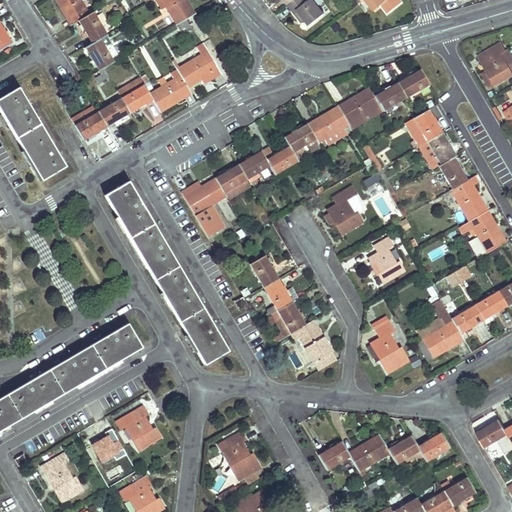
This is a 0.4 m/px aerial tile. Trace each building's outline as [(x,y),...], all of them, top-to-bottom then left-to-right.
[(90,15),(81,0),(55,0),(60,9),(64,7),(74,24),(79,21),(90,15)] [(196,14),(187,0),(183,2),(182,0),(155,0),(157,3),(162,0),(166,7),(168,12),(177,26),(190,18),(196,14)] [(166,7),(162,0),(157,3),(161,10),(166,7)] [(324,15),(313,0),(310,0),(307,2),(305,0),(295,0),(288,6),(300,21),(303,19),(309,27),(324,15)] [(364,0),(374,12),(380,7),(374,0),(364,0)] [(74,24),(64,7),(60,9),(70,26),(74,24)] [(107,35),(94,12),(90,15),(79,21),(92,44),(100,39),(107,35)] [(0,50),(12,44),(0,22),(0,50)] [(114,62),(100,39),(92,44),(85,48),(99,71),(102,69),(103,69),(114,62)] [(222,74),(204,43),(197,47),(201,54),(176,69),(177,70),(188,88),(201,80),(204,84),(222,74)] [(507,67),(501,55),(505,52),(501,44),(478,57),(483,65),(487,71),(495,86),(511,76),(511,64),(507,67)] [(511,64),(511,59),(507,51),(505,52),(501,55),(507,67),(511,64)] [(107,79),(102,69),(99,71),(101,75),(95,78),(99,84),(107,79)] [(406,98),(430,84),(421,69),(398,83),(406,98)] [(172,100),(189,90),(188,88),(177,70),(171,74),(174,79),(167,83),(164,78),(158,81),(161,87),(149,94),(153,100),(160,113),(174,104),(172,101),(172,100)] [(495,86),(487,71),(486,72),(482,74),(490,89),(495,86)] [(153,100),(149,94),(140,79),(117,92),(121,99),(130,114),(153,100)] [(383,112),(406,98),(398,83),(375,97),(383,112)] [(383,112),(375,97),(369,87),(355,96),(357,99),(339,110),(349,126),(352,130),(383,112)] [(65,167),(18,88),(0,98),(0,110),(41,181),(65,167)] [(174,104),(192,95),(191,94),(189,90),(172,100),(172,101),(174,104)] [(357,99),(355,96),(337,106),(339,110),(357,99)] [(130,114),(121,99),(98,112),(107,127),(130,114)] [(98,112),(94,106),(71,119),(75,126),(98,112)] [(343,129),(349,126),(339,110),(337,106),(324,114),(326,118),(310,128),(319,143),(325,140),(329,146),(347,135),(343,129)] [(442,133),(428,110),(416,117),(413,118),(427,142),(442,133)] [(84,141),(107,127),(98,112),(75,126),(84,141)] [(326,118),(324,114),(307,124),(309,128),(310,128),(326,118)] [(319,143),(310,128),(309,128),(307,124),(284,138),(289,146),(298,161),(314,151),(318,144),(319,143)] [(455,156),(442,133),(427,142),(441,165),(453,157),(455,156)] [(275,175),(298,161),(289,146),(266,160),(270,166),(275,175)] [(257,174),(270,166),(266,160),(261,152),(238,165),(247,180),(249,184),(260,178),(257,174)] [(382,169),(383,168),(378,159),(375,160),(374,157),(373,156),(368,159),(371,164),(376,172),(382,169)] [(467,181),(453,157),(441,165),(438,167),(452,190),(466,181),(467,181)] [(250,188),(246,181),(247,180),(238,165),(215,179),(224,193),(225,193),(229,200),(250,188)] [(377,174),(361,181),(365,189),(381,182),(377,174)] [(195,216),(227,198),(224,193),(215,179),(201,187),(201,188),(204,191),(186,201),(195,216)] [(479,197),(470,179),(469,179),(467,181),(466,181),(466,182),(476,199),(479,197)] [(488,211),(480,196),(479,197),(476,199),(466,182),(466,181),(452,190),(445,194),(456,213),(461,210),(469,222),(484,213),(485,213),(488,211)] [(195,295),(161,238),(128,182),(105,196),(118,218),(205,365),(228,351),(195,295)] [(204,191),(201,188),(201,187),(183,197),(186,201),(204,191)] [(342,234),(362,223),(349,198),(355,194),(351,187),(333,198),(337,204),(328,210),(330,213),(338,226),(342,234)] [(498,228),(488,211),(485,213),(484,213),(494,230),(497,228),(498,228)] [(338,226),(330,213),(329,214),(325,216),(333,229),(338,226)] [(404,272),(398,261),(395,263),(387,248),(391,246),(387,238),(374,246),(378,253),(369,259),(376,271),(384,283),(404,272)] [(279,279),(265,255),(249,264),(263,288),(279,279)] [(464,266),(444,280),(451,290),(471,277),(464,266)] [(299,298),(293,287),(286,291),(279,279),(263,288),(274,307),(268,311),(271,315),(271,314),(299,298)] [(511,303),(511,282),(498,291),(507,306),(511,303)] [(507,306),(498,291),(475,305),(484,320),(507,306)] [(306,325),(296,309),(308,302),(304,295),(299,298),(271,314),(283,334),(285,338),(290,335),(306,325)] [(248,306),(242,297),(234,302),(239,311),(248,306)] [(445,347),(462,337),(460,334),(451,319),(440,299),(432,304),(439,318),(442,316),(446,324),(421,339),(422,340),(417,343),(427,360),(432,358),(433,359),(447,351),(445,347)] [(469,329),(484,320),(475,305),(451,319),(460,334),(469,329)] [(389,323),(385,316),(372,324),(376,331),(389,323)] [(333,351),(325,338),(321,339),(314,328),(318,326),(315,320),(306,325),(290,335),(294,341),(299,339),(312,363),(314,362),(319,371),(336,361),(331,352),(333,351)] [(398,349),(389,334),(394,331),(389,323),(376,331),(380,338),(371,343),(372,345),(367,348),(376,363),(381,360),(388,373),(408,362),(400,348),(398,349)] [(0,430),(2,429),(141,348),(127,324),(0,399),(0,430)] [(325,338),(318,326),(314,328),(321,339),(325,338)] [(471,337),(471,333),(469,329),(460,334),(462,337),(464,341),(471,337)] [(447,351),(464,341),(462,337),(445,347),(447,351)] [(161,438),(155,428),(150,430),(147,425),(149,424),(144,416),(147,415),(143,407),(121,419),(126,426),(126,427),(134,441),(139,450),(161,438)] [(126,427),(126,426),(121,419),(116,422),(121,430),(126,427)] [(508,435),(505,430),(500,421),(476,434),(485,449),(508,435)] [(246,450),(241,442),(245,440),(241,433),(228,441),(229,444),(232,447),(222,452),(230,466),(239,480),(243,478),(248,485),(260,478),(255,471),(260,468),(252,454),(248,456),(244,450),(246,450)] [(450,448),(441,433),(417,447),(424,459),(426,461),(450,448)] [(359,472),(391,454),(388,449),(379,434),(364,443),(365,443),(367,447),(350,456),(350,457),(359,472)] [(424,459),(417,447),(411,436),(388,449),(391,454),(397,464),(406,459),(414,455),(415,457),(418,462),(424,459)] [(350,456),(348,452),(342,442),(317,455),(326,471),(350,457),(350,456)] [(367,447),(365,443),(364,443),(348,452),(350,456),(367,447)] [(83,491),(75,477),(72,478),(63,464),(68,461),(64,454),(42,467),(46,474),(55,491),(62,503),(83,491)] [(29,463),(24,455),(15,460),(19,468),(29,463)] [(113,481),(123,473),(117,466),(107,474),(113,481)] [(153,502),(149,495),(151,494),(146,487),(150,485),(146,478),(121,493),(126,502),(130,499),(137,511),(157,511),(164,508),(158,498),(153,502)] [(452,506),(475,492),(467,478),(457,483),(451,486),(450,484),(448,481),(440,486),(443,491),(452,506)] [(238,494),(235,488),(227,493),(230,499),(238,494)] [(373,495),(370,489),(365,492),(368,498),(373,495)] [(263,491),(251,498),(250,496),(235,504),(239,511),(244,511),(246,511),(275,511),(273,511),(268,511),(267,509),(269,507),(264,500),(268,498),(263,491)] [(455,511),(452,506),(443,491),(420,504),(424,511),(441,511),(444,510),(445,511),(455,511)] [(230,499),(227,493),(218,498),(221,504),(230,499)] [(424,511),(420,504),(416,498),(393,511),(424,511)]
